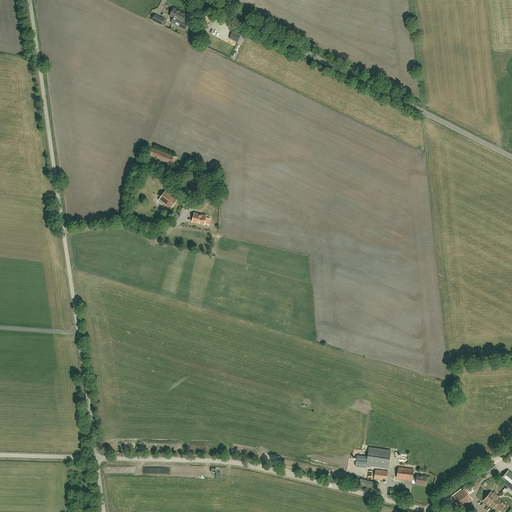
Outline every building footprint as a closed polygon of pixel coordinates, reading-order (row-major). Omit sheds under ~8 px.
[(185,30),(188,23),(184,21),(185,19),(186,19),(187,19),(188,17),(187,16),(187,15),(174,8),(170,16),(173,18),(171,23),(185,30)] [(212,24),(216,16),(205,11),(201,18),(212,24)] [(152,20),(156,21),(161,24),(164,19),(155,14),(152,20)] [(224,41),(231,26),(221,22),(215,36),(224,41)] [(199,39),(203,30),(195,26),(191,35),(199,39)] [(237,43),(241,34),(233,30),(229,38),(230,39),(229,40),(231,42),(232,40),(237,43)] [(176,158),(151,148),(148,155),(169,163),(166,168),(171,170),(176,158)] [(199,193),(203,178),(196,176),(192,191),(199,193)] [(185,194),(190,181),(188,179),(182,193),(185,194)] [(175,202),(177,200),(166,191),(164,194),(162,193),(160,193),(161,194),(160,195),(159,195),(159,196),(161,198),(159,200),(170,209),(172,206),(173,206),(176,203),(175,202)] [(194,213),(192,222),(204,225),(206,217),(194,213)] [(369,447),(368,448),(368,449),(368,450),(366,463),(363,463),(361,475),(369,476),(371,464),(389,466),(390,453),(391,450),(369,447)] [(426,485),(427,477),(417,475),(416,477),(413,476),(414,469),(398,467),(397,478),(412,480),(416,480),(415,484),(426,485)] [(387,481),(388,471),(375,469),(374,479),(387,481)] [(506,490),(510,493),(511,490),(511,472),(509,470),(500,480),(508,487),(506,490)] [(359,486),(377,491),(379,484),(360,479),(359,486)] [(472,500),(471,498),(464,489),(452,498),(460,509),(472,500)] [(492,508),(494,506),(499,511),(500,510),(502,511),(503,511),(508,507),(499,500),(497,498),(498,497),(494,493),(493,494),(491,492),(484,501),(488,504),(490,505),(489,506),(492,508)]
